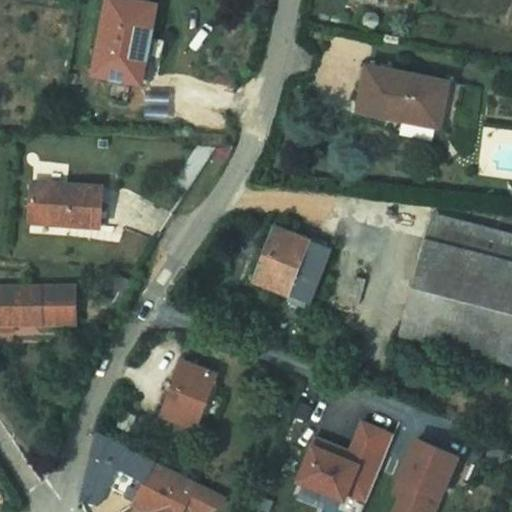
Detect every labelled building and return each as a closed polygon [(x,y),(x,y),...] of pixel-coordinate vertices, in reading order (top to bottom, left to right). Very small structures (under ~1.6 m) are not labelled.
[(155,5),(129,0),(110,0),(96,72),(135,80),(141,52),(148,53),(163,56),(166,40),(149,37),(155,5)] [(365,0),(365,6),(378,8),(379,0),(365,0)] [(148,53),(141,52),(135,80),(143,81),(148,53)] [(395,117),(397,111),(441,120),(448,82),(368,66),(359,110),(395,117)] [(397,111),(395,117),(440,126),(441,120),(397,111)] [(103,186),(34,182),(31,222),(101,226),(103,186)] [(511,233),(432,213),(426,238),(511,259),(511,233)] [(312,240),(276,226),(255,282),(310,303),(331,248),(311,241),(312,240)] [(511,259),(426,238),(401,334),(511,362),(511,259)] [(132,282),(117,276),(106,295),(120,303),(132,282)] [(75,285),(0,286),(0,324),(5,324),(13,324),(76,323),(75,285)] [(196,428),(218,373),(183,360),(162,415),(196,428)] [(277,417),(308,417),(307,399),(277,399),(277,417)] [(337,446),(317,438),(300,481),(346,499),(349,492),(368,500),(394,434),(363,422),(351,452),(348,460),(334,454),(337,446)] [(226,496),(99,432),(81,499),(97,504),(101,501),(116,466),(145,482),(142,490),(136,502),(134,505),(148,511),(182,511),(185,506),(191,508),(198,511),(206,511),(222,505),(226,496)] [(435,511),(458,453),(418,437),(401,478),(403,479),(410,481),(404,495),(397,511),(435,511)] [(351,452),(337,446),(334,454),(348,460),(351,452)] [(410,481),(403,479),(397,492),(404,495),(410,481)] [(125,497),(136,502),(142,490),(131,485),(125,497)]
